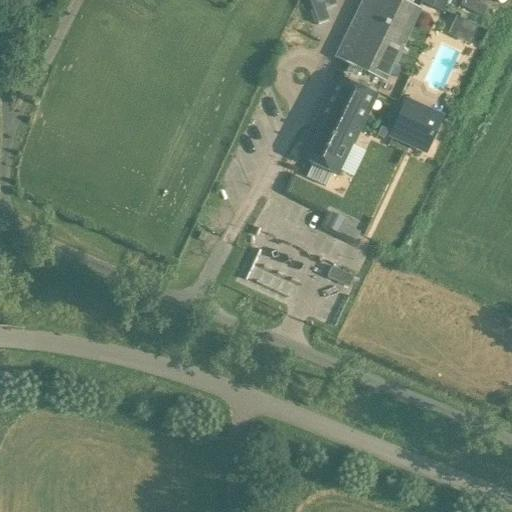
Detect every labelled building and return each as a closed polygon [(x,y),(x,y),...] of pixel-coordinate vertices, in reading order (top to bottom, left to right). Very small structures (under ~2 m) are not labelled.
[(308,0),(317,25),(328,21),(324,10),(336,5),(333,0),(308,0)] [(363,0),(334,58),(383,83),(419,10),(399,0),(363,0)] [(421,0),(420,3),(442,13),(448,0),(421,0)] [(467,42),(475,25),(453,16),(446,34),(467,42)] [(294,33),(286,34),(288,43),(296,41),(294,33)] [(373,97),(336,79),(313,128),(316,129),(302,158),(313,163),(306,178),(326,187),(332,172),(333,173),(347,144),(350,145),(373,97)] [(391,132),(426,148),(440,119),(405,103),(391,132)] [(338,234),(343,225),(345,221),(329,213),(322,227),(338,234)] [(353,277),(332,268),(327,279),(348,288),(353,277)]
